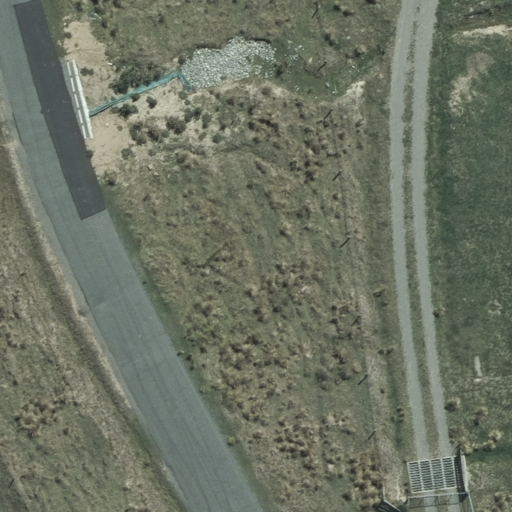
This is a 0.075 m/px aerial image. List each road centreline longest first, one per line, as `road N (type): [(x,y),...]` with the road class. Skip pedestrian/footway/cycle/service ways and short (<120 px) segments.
road 1 (unclassified): [(223,511),(64,193),(14,0)]
road 2 (track): [(442,511),(403,191),(414,0)]
